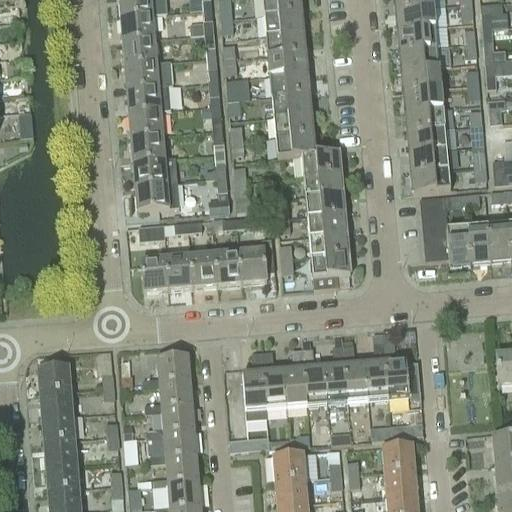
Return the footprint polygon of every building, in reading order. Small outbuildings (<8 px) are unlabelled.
[(116,0),(119,24),(152,21),(150,0),(116,0)] [(272,0),(262,1),(264,21),(303,18),(300,0),(272,0)] [(393,0),(395,16),(433,12),(431,0),(393,0)] [(458,0),(459,11),(472,10),(470,0),(458,0)] [(218,5),(220,23),(231,22),(230,4),(218,5)] [(473,24),(472,10),(459,11),(460,25),(473,24)] [(395,16),(397,36),(435,33),(433,12),(395,16)] [(264,21),(266,42),(304,39),(303,18),(264,21)] [(119,24),(121,48),(154,45),(152,21),(119,24)] [(480,22),(481,35),(491,35),(489,21),(480,22)] [(220,23),(221,41),(232,40),(231,22),(220,23)] [(202,28),(203,41),(213,40),(212,27),(202,28)] [(397,36),(399,57),(437,53),(435,33),(397,36)] [(481,35),(482,49),(492,48),(491,35),(481,35)] [(461,37),(462,51),(475,51),(474,36),(461,37)] [(266,42),(268,63),(306,60),(304,39),(266,42)] [(214,54),(213,40),(203,41),(204,55),(214,54)] [(121,48),(123,72),(156,69),(154,45),(121,48)] [(476,65),(475,51),(462,51),(464,66),(476,65)] [(222,53),(224,67),(235,66),(233,52),(222,53)] [(399,57),(401,77),(439,73),(437,53),(399,57)] [(308,80),(306,60),(268,63),(243,65),(244,80),(269,78),(269,83),(308,80)] [(224,67),(225,82),(236,81),(235,66),(224,67)] [(123,72),(125,97),(159,93),(156,69),(123,72)] [(484,69),(485,83),(494,82),(493,69),(484,69)] [(401,77),(403,97),(441,94),(439,73),(401,77)] [(206,76),(208,93),(218,92),(216,75),(206,76)] [(464,77),(466,92),(479,91),(478,77),(464,77)] [(308,80),(269,83),(271,103),(310,99),(308,80)] [(485,83),(486,96),(495,96),(494,82),(485,83)] [(226,92),(227,107),(238,106),(236,91),(226,92)] [(480,106),(479,91),(466,92),(467,106),(480,106)] [(127,121),(161,117),(170,117),(168,92),(159,93),(125,97),(127,121)] [(209,109),(219,109),(218,92),(208,93),(209,109)] [(403,97),(404,118),(443,115),(441,94),(403,97)] [(271,103),(273,124),(312,120),(310,99),(271,103)] [(227,107),(228,122),(239,121),(238,106),(227,107)] [(487,107),(489,131),(500,130),(498,116),(497,116),(496,106),(487,107)] [(404,118),(406,137),(444,134),(443,115),(404,118)] [(468,116),(470,132),(482,131),(481,115),(468,116)] [(127,121),(129,145),(163,141),(161,117),(127,121)] [(210,121),(211,137),(222,136),(220,120),(210,121)] [(273,124),(275,144),(314,140),(312,120),(273,124)] [(471,146),(483,145),(482,131),(470,132),(471,146)] [(229,134),(231,148),(242,147),(240,133),(229,134)] [(406,137),(408,158),(446,155),(444,134),(406,137)] [(213,151),(214,161),(224,161),(222,136),(211,137),(212,151),(213,151)] [(277,165),(301,163),(301,161),(316,161),(315,159),(314,140),(275,144),(277,165)] [(129,145),(131,169),(165,165),(163,141),(129,145)] [(231,148),(232,163),(243,161),(242,147),(231,148)] [(408,158),(410,178),(448,175),(446,155),(408,158)] [(301,161),(301,163),(302,181),(340,177),(338,157),(315,159),(316,161),(301,161)] [(472,158),(473,173),(486,172),(484,157),(472,158)] [(214,161),(216,185),(226,184),(224,161),(214,161)] [(131,169),(133,193),(176,188),(174,164),(165,165),(131,169)] [(492,168),(493,191),(506,190),(504,167),(492,168)] [(474,187),(487,186),(486,172),(473,173),(474,187)] [(233,175),(234,191),(245,190),(244,174),(233,175)] [(410,178),(412,199),(450,196),(448,175),(410,178)] [(302,181),(304,202),(312,201),(342,198),(340,177),(302,181)] [(219,221),(229,220),(226,184),(216,185),(219,221)] [(135,217),(168,214),(169,214),(169,215),(178,214),(176,188),(133,193),(135,217)] [(236,218),(250,217),(249,206),(247,207),(245,190),(234,191),(236,218)] [(491,210),(505,209),(504,197),(490,198),(491,210)] [(304,202),(306,222),(344,219),(342,198),(312,201),(304,202)] [(463,201),(465,213),(479,212),(478,199),(466,200),(463,201)] [(450,215),(465,213),(463,201),(449,202),(450,215)] [(418,205),(419,217),(445,215),(444,203),(418,205)] [(276,215),(277,225),(288,225),(287,210),(276,211),(276,215)] [(419,217),(420,230),(446,227),(445,215),(419,217)] [(306,222),(308,243),(346,239),(344,219),(306,222)] [(232,226),(233,236),(249,234),(248,224),(232,226)] [(277,225),(278,240),(289,239),(288,225),(277,225)] [(217,237),(233,236),(232,226),(216,227),(217,237)] [(420,230),(421,242),(446,240),(446,234),(446,227),(420,230)] [(187,229),(188,240),(202,238),(201,228),(187,229)] [(163,232),(164,242),(188,240),(187,229),(163,232)] [(487,231),(490,268),(510,267),(507,229),(487,231)] [(466,233),(470,270),(490,268),(487,231),(466,233)] [(165,245),(164,242),(163,232),(137,234),(139,248),(165,245)] [(448,266),(447,266),(448,272),(470,270),(466,233),(446,234),(446,240),(447,252),(448,266)] [(308,243),(310,262),(348,259),(346,239),(308,243)] [(421,242),(422,254),(447,252),(446,240),(421,242)] [(238,256),(241,290),(266,287),(265,279),(273,279),(270,246),(261,246),(262,254),(238,256)] [(278,251),(280,265),(291,264),(290,251),(278,251)] [(422,254),(424,267),(424,268),(447,266),(448,266),(447,252),(422,254)] [(214,258),(217,292),(241,290),(238,256),(214,258)] [(190,260),(193,294),(217,292),(214,258),(190,260)] [(350,281),(348,259),(310,262),(310,263),(313,296),(335,294),(334,282),(350,281)] [(166,263),(169,296),(193,294),(190,260),(166,263)] [(143,299),(169,296),(166,263),(140,265),(143,299)] [(280,265),(281,280),(293,279),(291,264),(280,265)] [(324,373),(327,411),(346,409),(342,347),(341,345),(333,346),(333,353),(331,353),(332,367),(334,367),(334,372),(324,373)] [(342,347),(346,409),(367,407),(364,369),(353,370),(352,365),(354,365),(352,346),(342,347)] [(302,356),(306,412),(327,411),(324,373),(313,374),(312,368),(313,368),(312,355),(310,355),(309,347),(302,348),(302,356)] [(383,349),(387,405),(408,404),(418,407),(419,409),(420,409),(416,368),(405,369),(405,365),(394,366),(394,361),(395,361),(394,348),(383,349)] [(364,369),(367,407),(387,405),(383,349),(372,350),(373,364),(374,364),(375,368),(364,369)] [(282,376),(286,414),(306,412),(302,356),(290,357),(292,371),(293,371),(293,376),(282,376)] [(511,357),(495,359),(498,393),(511,391),(511,357)] [(262,359),(266,416),(286,414),(282,376),(272,377),(272,372),(273,372),(272,358),(262,359)] [(244,418),(245,418),(246,427),(266,425),(266,416),(262,359),(250,360),(251,374),(252,374),(252,379),(241,380),(244,418)] [(36,375),(38,399),(69,397),(67,372),(66,361),(50,362),(50,366),(41,367),(41,374),(36,375)] [(157,395),(189,391),(186,363),(155,365),(156,385),(141,386),(142,397),(157,395)] [(112,380),(101,381),(102,394),(113,393),(112,380)] [(120,382),(120,393),(133,392),(132,381),(120,382)] [(159,420),(191,417),(189,391),(157,395),(158,410),(143,411),(143,421),(159,420)] [(113,393),(102,394),(103,407),(114,406),(113,393)] [(38,399),(40,424),(72,421),(69,397),(38,399)] [(146,446),(161,445),(193,441),(191,417),(159,420),(160,435),(145,436),(146,446)] [(40,424),(42,448),(74,446),(72,421),(40,424)] [(104,431),(105,444),(117,443),(116,429),(104,431)] [(420,430),(405,431),(406,443),(421,442),(420,430)] [(124,432),(122,432),(123,440),(123,446),(132,445),(131,437),(131,431),(124,432)] [(390,432),(379,433),(380,447),(391,446),(391,445),(390,432)] [(315,434),(307,435),(309,452),(319,452),(330,451),(330,450),(330,442),(319,443),(315,443),(315,434)] [(348,439),(340,440),(341,449),(349,449),(348,439)] [(511,440),(491,443),(493,469),(511,467),(511,440)] [(148,472),(164,470),(195,467),(193,441),(161,445),(163,460),(147,462),(148,472)] [(106,457),(118,456),(117,443),(105,444),(106,457)] [(267,443),(246,444),(248,457),(263,455),(263,456),(268,456),(267,447),(267,443)] [(296,443),(288,444),(288,446),(288,453),(288,454),(297,453),(296,443)] [(42,448),(44,474),(76,471),(74,446),(42,448)] [(288,446),(267,447),(268,456),(288,454),(288,453),(288,446)] [(380,453),(382,477),(414,475),(412,450),(380,453)] [(271,463),(273,487),(306,485),(303,460),(271,463)] [(150,496),(166,495),(197,493),(195,467),(164,470),(165,485),(149,487),(150,496)] [(511,467),(493,469),(495,492),(511,490),(511,467)] [(346,469),(347,482),(359,481),(358,468),(346,469)] [(339,469),(327,470),(329,483),(341,482),(339,469)] [(44,474),(46,498),(78,495),(76,471),(44,474)] [(382,477),(384,501),(416,498),(414,475),(382,477)] [(108,478),(109,493),(121,492),(120,478),(108,478)] [(347,482),(348,495),(359,494),(359,481),(347,482)] [(330,496),(342,495),(341,482),(329,483),(330,496)] [(273,487),(274,511),(277,511),(308,510),(306,485),(273,487)] [(511,511),(511,490),(495,492),(496,511),(511,511)] [(109,493),(110,511),(123,511),(121,492),(109,493)] [(198,511),(197,493),(166,495),(167,511),(158,511),(198,511)] [(46,498),(47,511),(79,511),(78,495),(46,498)] [(384,501),(385,511),(417,511),(416,498),(384,501)]
